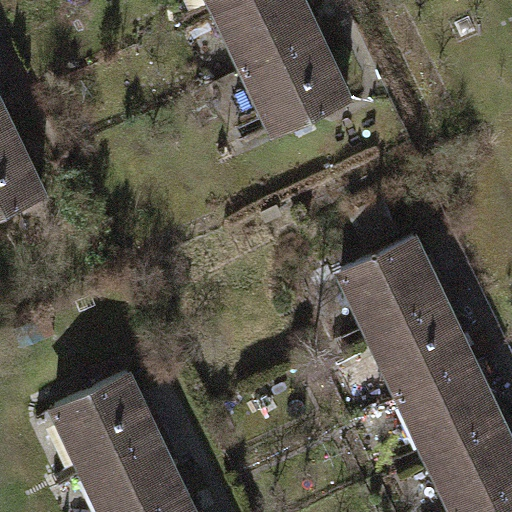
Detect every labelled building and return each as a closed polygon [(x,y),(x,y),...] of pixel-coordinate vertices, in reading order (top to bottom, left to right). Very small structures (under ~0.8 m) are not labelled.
[(222,0),(214,4),(243,66),(315,32),(299,0),(222,0)] [(341,89),(315,32),(243,66),(269,122),(341,89)] [(0,126),(10,122),(0,102),(0,126)] [(0,208),(42,189),(10,122),(0,126),(0,208)] [(340,266),(369,326),(440,292),(411,232),(340,266)] [(469,354),(440,292),(369,326),(398,388),(469,354)] [(398,388),(427,449),(498,416),(469,354),(398,388)] [(51,400),(83,467),(155,432),(123,366),(51,400)] [(427,449),(455,509),(511,482),(511,444),(498,416),(427,449)] [(134,511),(182,489),(155,432),(83,467),(104,511),(134,511)] [(511,511),(511,482),(455,509),(456,511),(511,511)] [(134,511),(193,511),(182,489),(134,511)]
